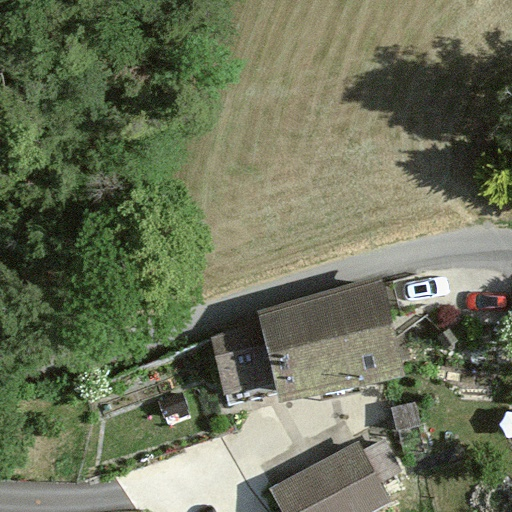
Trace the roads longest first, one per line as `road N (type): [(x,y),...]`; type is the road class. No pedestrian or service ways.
road 1 (unclassified): [(0,371),(150,343),(434,253),(511,250)]
road 2 (track): [(227,511),(143,484),(0,494)]
